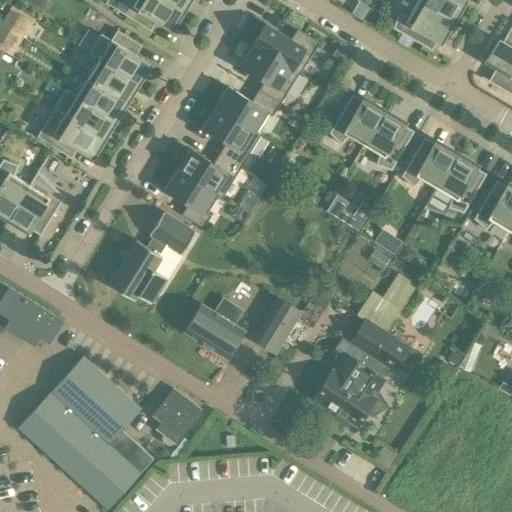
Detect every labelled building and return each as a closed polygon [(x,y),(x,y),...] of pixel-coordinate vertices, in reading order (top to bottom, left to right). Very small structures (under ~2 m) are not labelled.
[(183,9),(168,0),(121,0),(116,8),(150,29),(157,19),(171,28),(172,27),(169,25),(173,16),(176,17),(181,9),(183,10),(183,9)] [(168,0),(183,9),(180,7),(183,0),(168,0)] [(453,20),(419,0),(418,0),(409,15),(399,12),(394,26),(400,30),(432,49),(444,29),(447,30),(453,20)] [(419,0),(453,20),(459,9),(457,7),(461,0),(419,0)] [(10,8),(1,23),(10,29),(19,14),(10,8)] [(10,29),(1,23),(0,24),(0,42),(1,43),(10,29)] [(265,24),(252,46),(253,46),(252,48),(298,76),(299,77),(320,43),(297,29),(290,40),(265,24)] [(483,75),(482,76),(511,93),(511,24),(503,41),(499,39),(492,51),(495,53),(490,62),(493,63),(499,67),(491,80),(483,75)] [(100,33),(89,52),(138,82),(138,81),(137,81),(142,72),(139,70),(146,62),(149,64),(150,63),(135,54),(141,44),(117,29),(111,39),(100,33)] [(252,48),(241,65),(264,79),(257,91),(281,104),(298,76),(252,48)] [(90,73),(88,77),(126,100),(127,100),(125,99),(131,91),(128,88),(135,81),(138,83),(138,82),(89,52),(99,59),(97,61),(88,72),(90,73)] [(78,92),(76,95),(115,119),(115,118),(114,118),(119,109),(116,107),(123,99),(126,101),(126,100),(88,77),(86,80),(77,90),(78,92)] [(228,87),(215,108),(257,133),(268,115),(272,118),(281,104),(257,91),(251,101),(228,87)] [(349,134),(364,143),(385,109),(374,103),(372,105),(352,93),(333,125),(334,125),(330,132),(342,142),(349,134)] [(55,106),(55,107),(104,137),(103,136),(108,128),(105,125),(112,118),(115,119),(76,95),(74,98),(65,108),(67,110),(65,113),(55,106)] [(104,137),(55,107),(37,136),(71,158),(78,147),(92,156),(93,155),(91,154),(96,146),(94,143),(100,136),(103,138),(104,137)] [(215,108),(203,127),(226,142),(219,153),(242,166),(261,136),(257,133),(215,108)] [(385,109),(364,143),(380,153),(377,163),(391,168),(395,162),(396,162),(414,130),(394,118),(395,115),(385,109)] [(421,177),(437,186),(457,152),(447,146),(445,148),(425,136),(406,168),(402,175),(414,185),(421,177)] [(190,149),(177,171),(219,195),(217,197),(221,199),(242,166),(219,153),(213,163),(190,149)] [(457,152),(437,186),(453,195),(449,206),(464,211),(468,204),(487,173),(467,161),(468,158),(457,152)] [(0,213),(8,218),(29,184),(14,175),(18,164),(3,159),(0,163),(0,213)] [(40,235),(60,203),(64,196),(37,172),(37,171),(29,184),(8,218),(18,225),(20,223),(40,235)] [(177,171),(165,189),(188,204),(181,214),(203,228),(210,218),(206,215),(217,197),(219,195),(177,171)] [(494,220),(509,229),(511,224),(511,187),(497,179),(478,211),(479,211),(475,217),(486,228),(494,220)] [(337,194),(327,210),(348,224),(353,216),(342,209),(348,201),(337,194)] [(136,240),(111,280),(123,287),(120,291),(134,300),(137,295),(151,303),(167,278),(168,278),(183,255),(181,254),(195,232),(163,212),(149,234),(154,237),(148,247),(136,240)] [(392,235),(383,248),(393,255),(402,242),(392,235)] [(404,245),(397,257),(409,264),(417,252),(404,245)] [(436,271),(431,282),(443,288),(448,276),(436,271)] [(350,342),(349,343),(370,357),(371,356),(386,332),(387,332),(412,292),(394,281),(384,298),(373,291),(358,315),(365,320),(350,342)] [(60,320),(9,289),(0,303),(0,311),(11,319),(6,327),(34,345),(45,328),(53,333),(60,320)] [(252,339),(274,352),(300,312),(278,298),(252,339)] [(184,331),(226,358),(243,331),(233,324),(241,310),(223,299),(214,312),(201,304),(184,331)] [(364,366),(335,412),(356,425),(365,412),(371,416),(386,406),(374,389),(375,388),(380,379),(387,368),(392,371),(408,346),(387,332),(386,332),(371,356),(370,357),(364,366)] [(453,351),(447,359),(452,362),(455,364),(461,356),(455,352),(453,351)] [(51,392),(108,444),(109,443),(123,428),(141,407),(83,356),(51,392)] [(332,370),(314,397),(335,412),(364,366),(348,356),(336,373),(332,370)] [(464,357),(458,367),(470,372),(474,361),(464,357)] [(442,362),(434,373),(446,381),(451,372),(454,367),(447,363),(443,360),(442,362)] [(511,388),(503,383),(499,389),(510,396),(511,392),(511,388)] [(163,439),(169,444),(173,443),(174,442),(176,443),(201,409),(173,388),(153,414),(162,420),(156,428),(163,434),(162,435),(163,439)] [(108,444),(51,392),(18,426),(105,508),(155,458),(123,428),(109,443),(108,444)] [(233,435),(226,436),(227,447),(234,447),(233,435)] [(415,462),(408,474),(435,490),(449,465),(460,471),(472,451),(460,444),(457,450),(430,435),(419,454),(414,461),(415,462)] [(465,489),(458,502),(475,511),(488,511),(500,493),(510,499),(511,495),(511,472),(510,472),(507,477),(481,462),(469,482),(465,489)]
